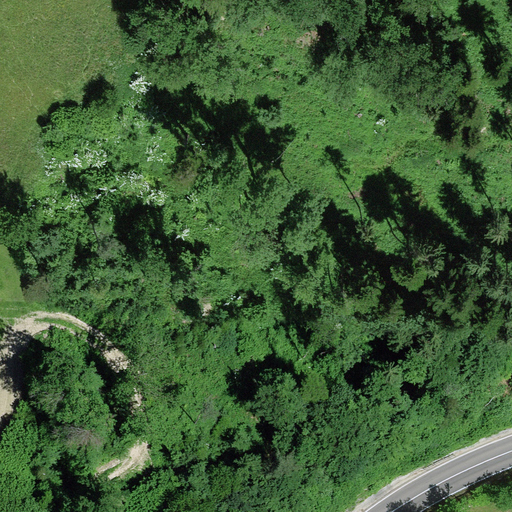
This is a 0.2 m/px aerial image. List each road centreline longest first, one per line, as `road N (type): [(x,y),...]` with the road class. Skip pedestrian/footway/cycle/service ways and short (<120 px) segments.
road 1 (track): [(81,511),(95,482),(136,450),(134,398),(102,343),(73,320),(0,308)]
road 2 (secondary): [(511,451),(391,511)]
